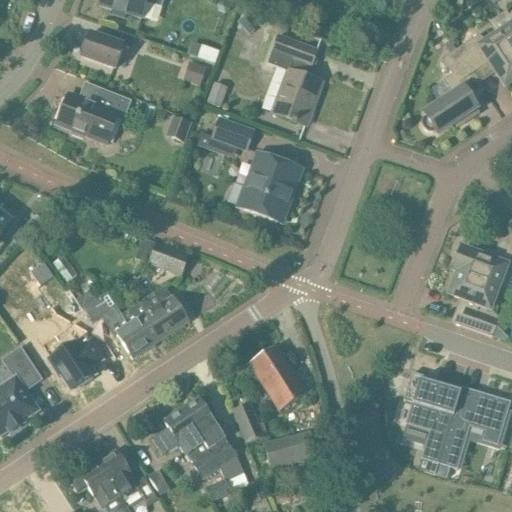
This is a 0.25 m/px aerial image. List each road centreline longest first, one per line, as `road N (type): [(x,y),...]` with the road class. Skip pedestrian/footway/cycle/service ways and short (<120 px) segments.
road 1 (residential): [(0,481),(301,287)]
road 2 (residential): [(301,287),(323,264),(421,0)]
road 3 (residential): [(354,511),(338,415),(301,287)]
road 4 (residential): [(396,320),(444,191),(511,140)]
